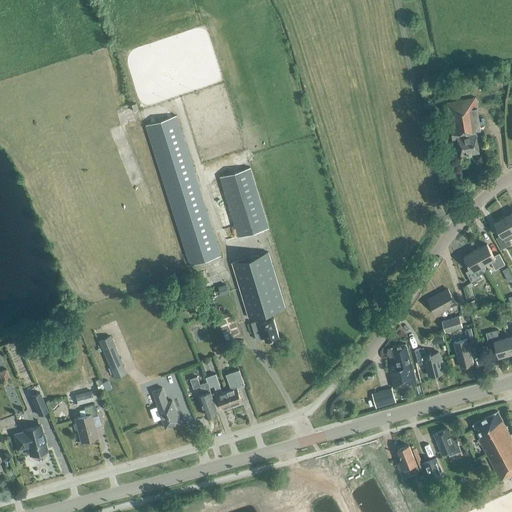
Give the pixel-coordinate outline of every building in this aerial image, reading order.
[(476,136),(481,135),(475,98),(446,103),(452,140),(457,139),(460,156),(479,152),(476,136)] [(220,256),(194,173),(176,115),(145,125),(190,265),(220,256)] [(238,237),(268,228),(250,168),(220,177),(238,237)] [(511,227),(506,216),(494,223),(501,235),(496,238),(502,249),(511,244),(509,239),(511,237),(511,227)] [(493,256),(487,244),(475,250),(483,265),(490,261),(495,270),(505,264),(499,253),(493,256)] [(486,271),(483,265),(475,250),(464,256),(471,269),(465,272),(471,283),(481,277),(479,274),(486,271)] [(265,338),(266,340),(279,336),(273,318),(271,319),(269,312),(285,307),(268,252),(232,263),(248,318),(262,314),(264,321),(261,322),(260,320),(252,322),(257,340),(265,338)] [(428,300),(436,314),(456,303),(448,289),(428,300)] [(442,322),(445,332),(462,326),(459,316),(442,322)] [(468,342),(474,340),(471,329),(465,330),(468,342)] [(495,343),(498,357),(511,353),(507,337),(499,339),(496,330),(486,333),(489,345),(495,343)] [(98,341),(113,376),(125,371),(125,370),(110,336),(98,341)] [(460,367),(473,364),(467,339),(454,342),(460,367)] [(393,388),(416,382),(411,362),(410,362),(406,344),(392,347),(392,348),(388,349),(388,350),(387,352),(388,354),(390,356),(390,357),(394,356),(396,366),(388,368),(393,388)] [(414,350),(418,365),(425,363),(429,376),(443,372),(438,352),(425,355),(423,348),(414,350)] [(227,391),(233,407),(238,405),(239,403),(242,402),(237,388),(244,385),(239,370),(226,375),(229,385),(230,384),(232,389),(227,391)] [(206,377),(209,387),(214,386),(222,409),(226,408),(227,408),(233,407),(227,391),(222,393),(216,374),(206,377)] [(206,377),(207,382),(200,385),(197,377),(190,379),(193,389),(200,387),(203,394),(199,395),(206,416),(217,412),(209,387),(206,377)] [(157,407),(150,410),(154,422),(162,419),(165,429),(180,423),(172,401),(167,402),(162,388),(153,391),(158,406),(157,406),(157,407)] [(376,407),(396,402),(391,388),(372,394),(376,407)] [(47,411),(40,393),(30,396),(38,415),(47,411)] [(75,418),(76,423),(74,423),(73,425),(74,429),(76,430),(78,429),(81,441),(97,437),(91,417),(97,415),(94,403),(83,406),(86,415),(75,418)] [(508,478),(511,475),(511,439),(497,411),(473,424),(480,437),(478,438),(482,445),(500,480),(507,476),(508,478)] [(47,450),(40,425),(23,430),(24,431),(14,434),(18,449),(28,446),(30,455),(47,450)] [(447,428),(434,433),(442,454),(448,452),(449,456),(460,452),(459,448),(456,439),(452,441),(447,428)] [(413,472),(419,470),(409,445),(397,450),(402,462),(398,464),(400,470),(410,465),(413,472)] [(436,459),(424,464),(430,482),(443,477),(436,459)] [(427,504),(434,501),(429,488),(422,491),(427,504)]
